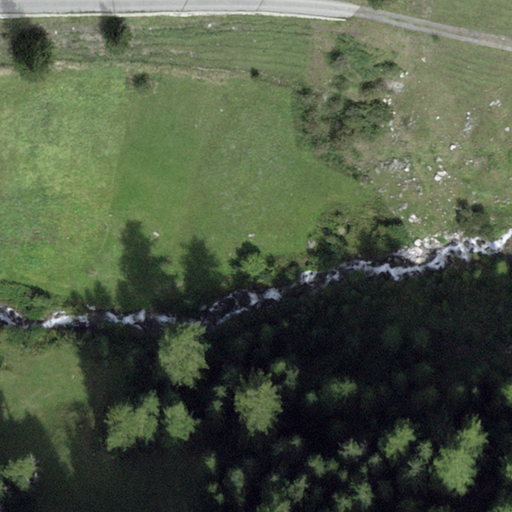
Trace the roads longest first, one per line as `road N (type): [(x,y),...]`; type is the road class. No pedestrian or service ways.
road 1 (track): [(511,51),(302,0)]
road 2 (track): [(251,0),(49,4)]
